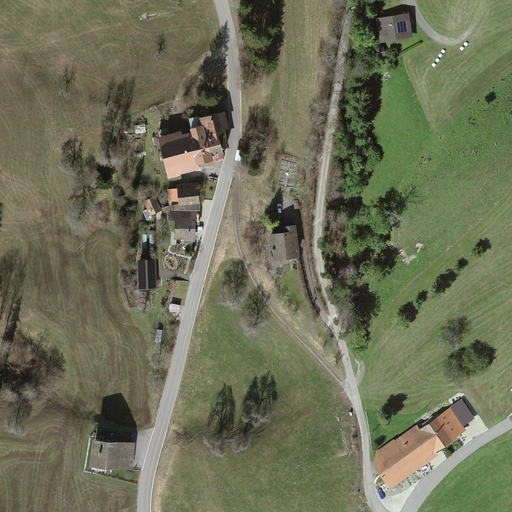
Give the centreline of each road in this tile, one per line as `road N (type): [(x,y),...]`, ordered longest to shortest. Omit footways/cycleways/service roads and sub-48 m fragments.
road 1 (tertiary): [(144,511),(232,141),(217,0)]
road 2 (track): [(381,511),(321,257),(353,0)]
road 3 (track): [(355,396),(279,315),(244,259),(236,172),(227,166)]
road 4 (unclassified): [(410,511),(454,462),(511,422)]
road 5 (track): [(410,0),(427,28),(450,41),(466,39),(490,0)]
